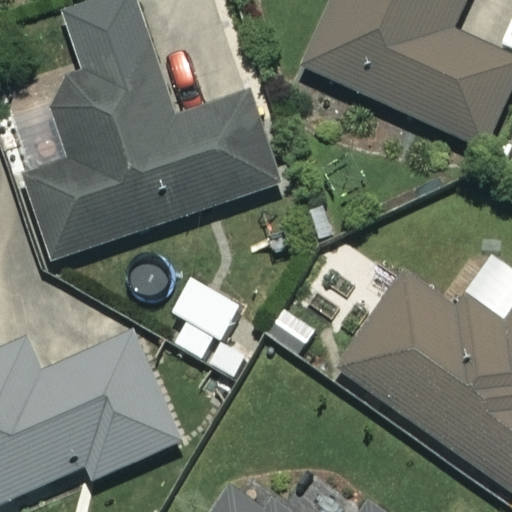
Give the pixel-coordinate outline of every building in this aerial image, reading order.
[(333,0),(309,56),(489,137),(511,85),(511,53),(454,28),(466,0),(333,0)] [(175,116),(144,26),(64,53),(78,94),(55,101),(74,157),(24,174),(53,260),(274,185),(243,93),(175,116)] [(511,313),(505,324),(414,259),(338,366),(511,490),(511,313)] [(237,372),(253,343),(231,331),(244,307),(191,277),(171,314),(217,339),(208,356),(237,372)] [(188,436),(137,327),(40,373),(23,337),(0,347),(0,505),(85,466),(92,481),(188,436)] [(363,511),(285,511),(246,485),(227,511),(384,511),(371,502),(363,511)]
